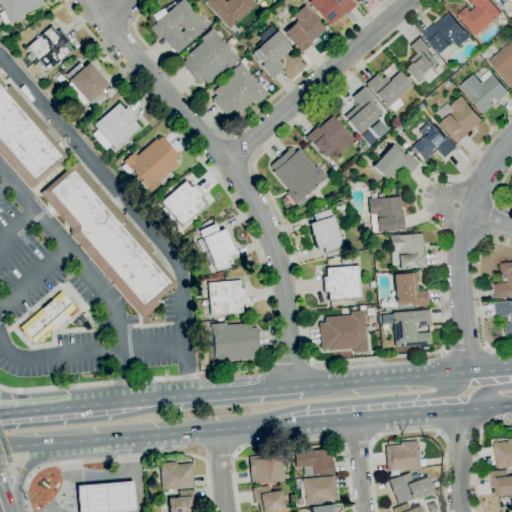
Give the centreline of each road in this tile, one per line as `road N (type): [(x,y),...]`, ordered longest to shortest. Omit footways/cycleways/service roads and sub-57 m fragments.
road 1 (residential): [(83,0),(224,162),(263,223),(285,308),(290,387)]
road 2 (primary): [(0,447),(269,425)]
road 3 (residential): [(511,137),(489,166),(470,214),(460,275),(470,372)]
road 4 (residential): [(409,0),(224,162)]
road 5 (primary): [(290,387),(107,403)]
road 6 (primary): [(470,372),(290,387)]
road 7 (primary): [(269,425),(418,413)]
